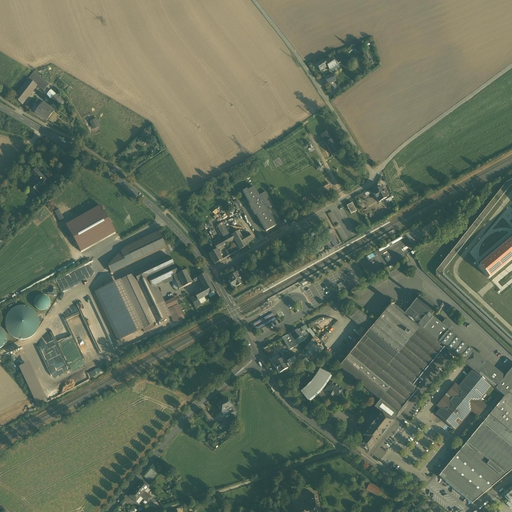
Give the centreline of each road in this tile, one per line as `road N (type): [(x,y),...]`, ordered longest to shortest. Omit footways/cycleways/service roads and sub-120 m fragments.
road 1 (residential): [(256,355),(257,347),(414,266),(511,358)]
road 2 (secondary): [(211,273),(130,188),(0,106)]
road 3 (residential): [(105,511),(192,409),(256,355)]
road 4 (residential): [(253,0),(374,177)]
road 5 (residential): [(156,511),(346,447)]
road 6 (residential): [(374,177),(211,273)]
road 7 (residential): [(511,65),(411,138),(374,177)]
road 8 (secondary): [(346,447),(297,410),(256,355)]
